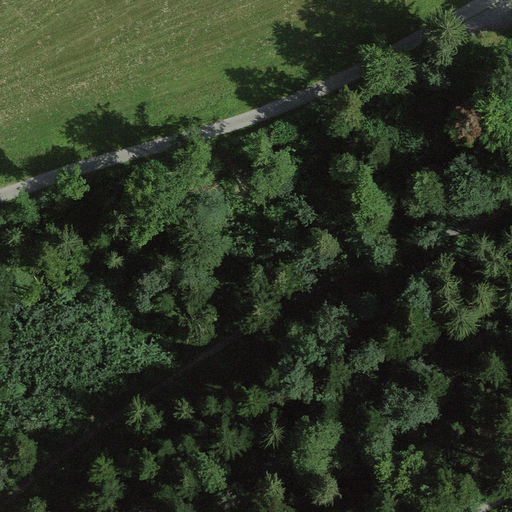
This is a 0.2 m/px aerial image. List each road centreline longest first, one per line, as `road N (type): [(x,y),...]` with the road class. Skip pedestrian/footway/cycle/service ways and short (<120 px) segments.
road 1 (track): [(0,511),(100,421),(337,282),(511,202)]
road 2 (track): [(0,192),(242,125),(492,0)]
